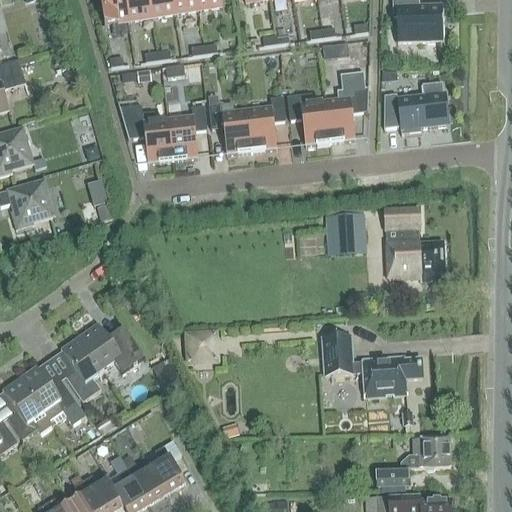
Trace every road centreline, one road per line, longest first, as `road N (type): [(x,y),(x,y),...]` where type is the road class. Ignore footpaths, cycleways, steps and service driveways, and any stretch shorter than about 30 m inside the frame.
road 1 (residential): [(507,151),(143,191)]
road 2 (tertiary): [(503,511),(507,151)]
